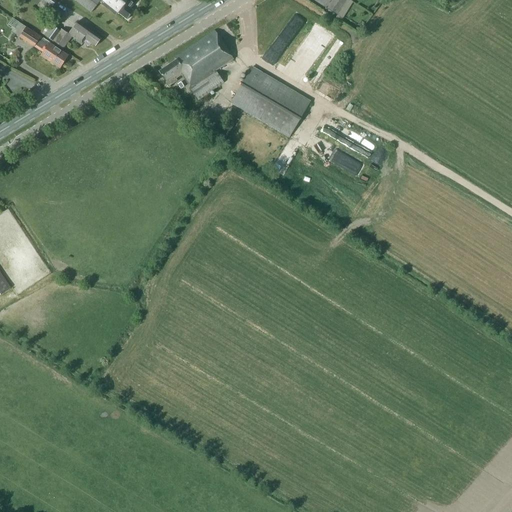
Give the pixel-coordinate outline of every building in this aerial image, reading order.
[(42,0),(38,6),(47,13),(52,7),(42,0)] [(74,0),(91,13),(100,2),(100,0),(74,0)] [(104,0),(102,3),(116,15),(118,12),(127,19),(134,11),(130,8),(136,0),(104,0)] [(346,0),(332,0),(327,8),(338,15),(346,0)] [(52,16),(58,20),(62,15),(56,10),(52,16)] [(69,34),(62,29),(60,31),(49,23),(42,33),(53,41),(63,49),(72,37),(77,40),(76,41),(81,45),(84,42),(89,46),(91,43),(95,46),(101,38),(78,21),(69,34)] [(40,37),(41,37),(22,24),(15,34),(43,53),(41,56),(60,68),(68,56),(40,37)] [(182,75),(191,88),(233,59),(215,31),(175,58),(177,60),(159,71),(166,81),(169,86),(177,81),(176,79),(182,75)] [(310,101),(252,67),(231,103),(289,137),(310,101)] [(216,73),(191,89),(199,100),(223,83),(216,73)] [(204,122),(210,114),(204,110),(199,119),(204,122)] [(230,115),(226,120),(233,124),(236,120),(230,115)] [(367,156),(374,140),(325,118),(318,134),(367,156)] [(307,149),(345,166),(351,154),(313,136),(307,149)] [(352,155),(344,169),(357,176),(365,162),(352,155)] [(0,294),(11,287),(0,271),(0,294)]
